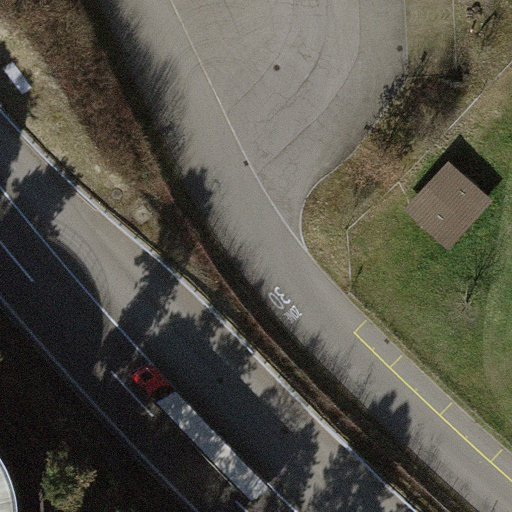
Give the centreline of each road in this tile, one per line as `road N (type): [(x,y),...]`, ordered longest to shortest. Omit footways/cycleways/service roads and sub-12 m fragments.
road 1 (unclassified): [(138,0),(202,150),(292,288),(511,499)]
road 2 (motorway): [(248,511),(0,239)]
road 3 (unknown): [(227,191),(355,83),(388,0)]
